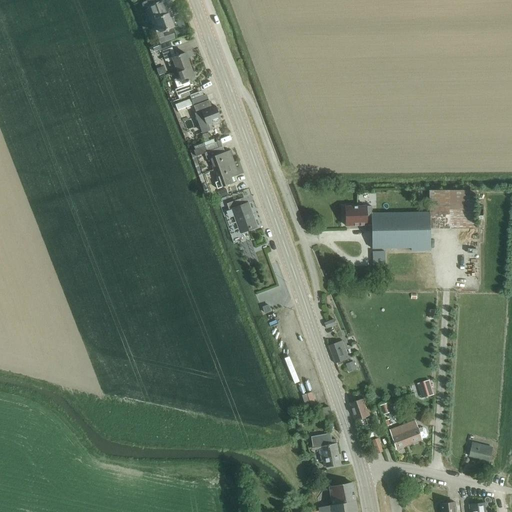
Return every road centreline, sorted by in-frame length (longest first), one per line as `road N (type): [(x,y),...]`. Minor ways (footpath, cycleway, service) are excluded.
road 1 (track): [(0,374),(288,443),(119,0)]
road 2 (tertiary): [(193,0),(362,475)]
road 3 (residential): [(498,488),(398,469),(362,475)]
